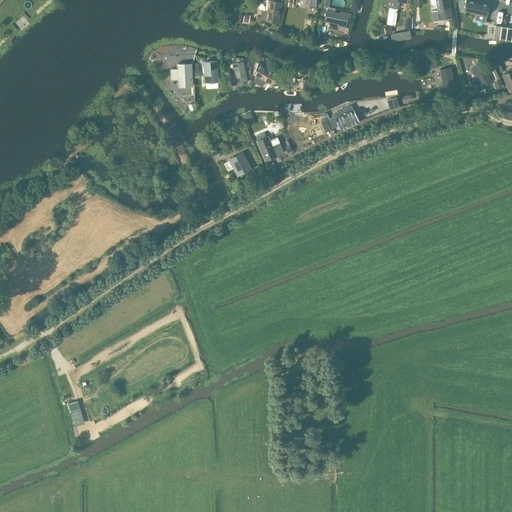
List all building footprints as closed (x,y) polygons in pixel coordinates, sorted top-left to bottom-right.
[(452,16),(449,0),(435,0),(439,19),(452,16)] [(472,0),(466,0),(464,10),(486,15),(489,4),(472,0)] [(280,3),(268,1),(265,21),(277,22),(280,3)] [(349,15),(326,10),(323,21),(338,24),(337,25),(346,28),(349,15)] [(496,25),(493,39),(499,39),(502,26),(496,25)] [(502,26),(499,39),(505,40),(508,27),(502,26)] [(303,29),(302,33),(305,36),(308,36),(311,34),(311,31),(309,28),(306,27),(303,29)] [(248,82),(243,60),(232,62),(235,78),(230,79),(232,85),(248,82)] [(218,80),(216,61),(203,62),(205,81),(218,80)] [(482,61),(472,66),(480,82),(490,77),(482,61)] [(191,62),(176,63),(177,68),(169,68),(170,79),(177,79),(177,86),(192,86),(191,62)] [(272,85),(274,81),(278,74),(258,62),(252,73),(256,76),(253,81),(262,86),(265,81),(272,85)] [(495,68),(491,69),(496,80),(500,78),(497,71),(495,68)] [(438,84),(440,93),(452,91),(452,89),(455,88),(451,70),(440,72),(442,84),(438,84)] [(511,70),(503,74),(509,91),(511,89),(511,70)] [(314,79),(313,86),(323,84),(322,78),(314,79)] [(500,79),(494,81),(494,82),(496,88),(503,86),(500,79)] [(194,102),(188,105),(190,110),(196,108),(197,108),(195,102),(194,102)] [(335,118),(341,130),(359,121),(353,110),(335,118)] [(324,121),(319,123),(325,134),(329,132),(324,121)] [(304,128),(291,131),(295,146),(308,143),(304,128)] [(280,142),(272,145),(269,137),(267,137),(266,134),(257,138),(259,141),(257,142),(266,161),(284,152),(280,142)] [(242,151),(228,158),(237,175),(251,167),(242,151)]
